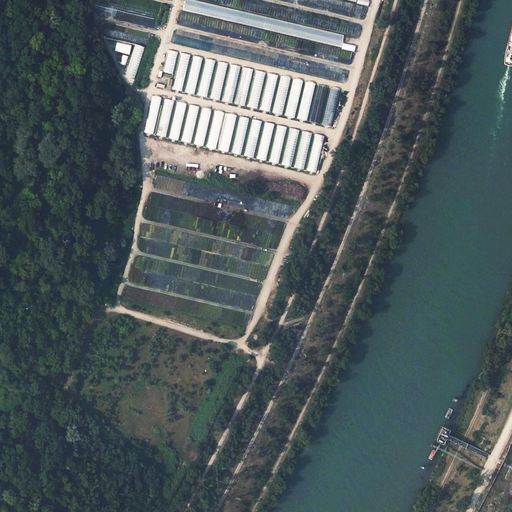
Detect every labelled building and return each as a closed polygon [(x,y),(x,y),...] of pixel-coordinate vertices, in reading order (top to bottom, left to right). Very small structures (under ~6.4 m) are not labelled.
[(264,0),(263,4),(263,5),(264,1),(270,2),(269,7),(265,9),(318,18),(320,8),(322,8),(322,6),(326,7),(327,10),(333,8),(366,14),(368,0),(264,0)] [(184,1),(181,14),(180,14),(178,23),(351,56),(352,51),(354,51),(355,45),(342,43),(344,32),(184,1)] [(171,44),(343,80),(345,72),(173,37),(171,44)] [(116,42),(113,51),(128,55),(131,45),(116,42)] [(134,44),(124,76),(134,79),(144,46),(134,44)] [(162,72),(172,74),(177,52),(168,49),(162,72)] [(195,94),(202,57),(193,56),(189,74),(186,73),(189,54),(179,53),(172,90),(195,94)] [(119,65),(125,66),(127,57),(122,55),(119,65)] [(216,61),(216,60),(204,58),(197,96),(220,100),(227,63),(216,61)] [(229,64),(222,101),(232,103),(239,66),(229,64)] [(245,106),(252,68),(242,67),(235,105),(245,106)] [(257,109),(264,71),(254,70),(248,107),(257,109)] [(260,110),(270,112),(277,75),(267,73),(260,110)] [(282,116),(290,77),(280,75),(272,114),(282,116)] [(294,118),(302,80),(293,78),(284,116),(294,118)] [(305,81),(297,119),(307,121),(315,83),(305,81)] [(317,84),(309,123),(320,125),(331,127),(339,89),(328,87),(317,84)] [(144,133),(166,137),(173,100),(163,98),(151,95),(144,133)] [(168,139),(178,141),(186,104),(177,101),(168,139)] [(191,144),(198,106),(188,104),(181,142),(191,144)] [(201,107),(193,144),(203,146),(211,109),(201,107)] [(217,150),(228,153),(236,115),(214,110),(206,148),(217,150)] [(242,157),(279,164),(286,127),(275,124),(262,122),(263,121),(249,118),(250,118),(239,116),(231,154),(242,156),(242,157)] [(290,167),(299,130),(289,128),(281,165),(290,167)] [(303,170),(311,133),(302,130),(294,168),(303,170)] [(314,134),(306,171),(316,173),(323,135),(314,134)]
